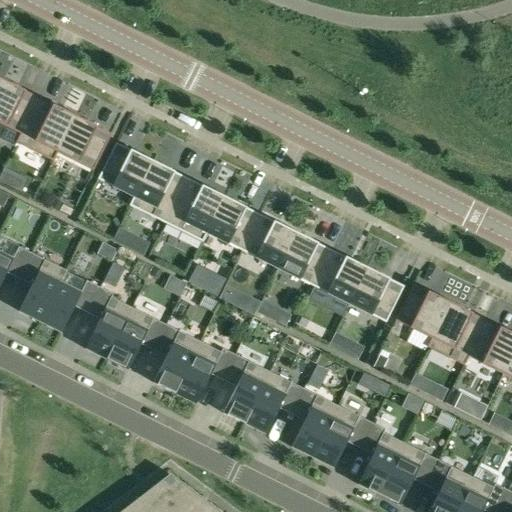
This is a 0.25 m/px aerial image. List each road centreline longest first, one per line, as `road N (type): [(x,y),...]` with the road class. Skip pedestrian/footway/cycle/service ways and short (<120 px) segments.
road 1 (tertiary): [(39,0),(511,235)]
road 2 (residential): [(311,511),(0,356)]
